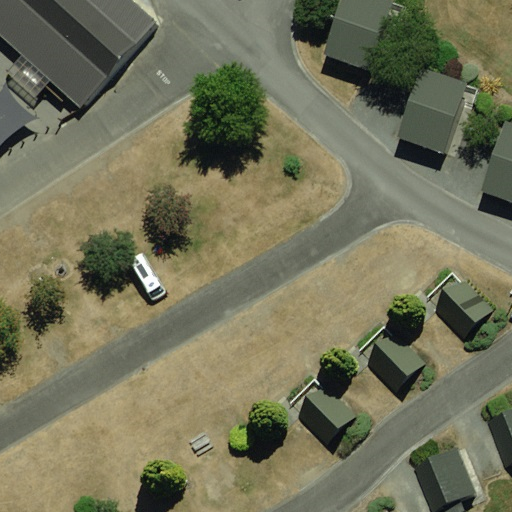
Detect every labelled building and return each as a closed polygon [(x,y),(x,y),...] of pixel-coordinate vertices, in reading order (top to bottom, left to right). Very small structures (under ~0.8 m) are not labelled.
[(135,0),(0,0),(0,20),(91,99),(159,20),(135,0)] [(378,0),(343,0),(326,56),(375,72),(396,6),(378,0)] [(432,75),(412,132),(458,148),(478,91),(432,75)] [(511,138),(496,184),(511,189),(511,138)] [(463,273),(429,304),(463,341),(497,310),(463,273)] [(397,327),(364,358),(397,395),(431,364),(397,327)] [(324,382),(290,412),(324,450),(358,419),(324,382)] [(511,414),(501,419),(511,446),(511,414)] [(469,452),(427,468),(443,511),(452,511),(487,499),(469,452)]
